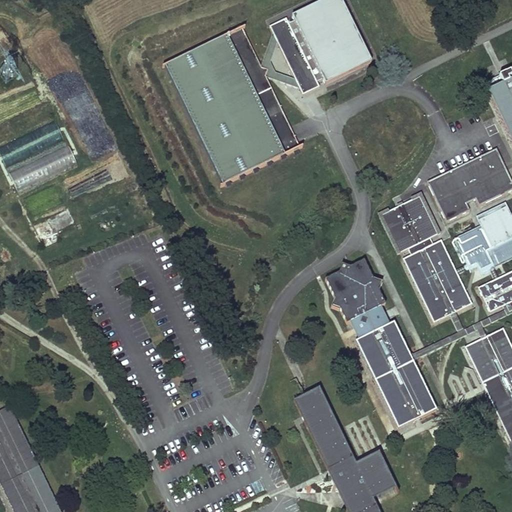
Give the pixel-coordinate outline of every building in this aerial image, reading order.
[(290,16),(273,24),(307,93),(324,85),(321,79),(327,76),(330,82),(376,59),(347,0),(322,0),(296,13),(299,18),(292,21),(290,16)] [(245,27),(168,64),(227,182),(304,143),(245,27)] [(6,86),(16,79),(10,70),(0,77),(6,86)] [(511,80),(507,83),(494,89),(511,126),(511,80)] [(50,145),(62,141),(55,123),(0,144),(0,153),(16,193),(77,168),(69,146),(53,153),(50,145)] [(511,192),(511,181),(497,151),(428,185),(448,224),(471,213),(468,206),(466,202),(471,200),(475,198),(477,202),(480,208),(511,192)] [(54,181),(20,198),(42,241),(57,234),(76,224),(54,181)] [(456,271),(442,242),(430,247),(429,244),(427,242),(441,235),(421,194),(411,199),(412,201),(390,212),(388,210),(378,215),(398,256),(412,249),(415,255),(403,260),(434,325),(453,316),(473,306),(458,276),(456,271)] [(511,215),(508,208),(480,222),(483,229),(457,242),(468,265),(470,269),(478,266),(482,274),(511,259),(511,215)] [(57,234),(42,241),(46,248),(60,241),(57,234)] [(348,324),(355,321),(376,311),(386,307),(380,295),(383,284),(373,280),(364,262),(351,268),(343,265),(341,273),(327,280),(335,298),(332,308),(341,311),(348,324)] [(511,273),(478,289),(490,314),(511,303),(511,273)] [(356,342),(399,431),(437,412),(412,360),(394,325),(385,329),(376,311),(355,321),(364,339),(356,342)] [(484,339),(465,349),(483,387),(505,431),(511,445),(511,348),(503,330),(484,339)] [(320,389),(294,401),(303,420),(329,473),(342,500),(348,511),(385,511),(378,495),(400,483),(385,452),(356,465),(354,461),(320,389)] [(61,511),(11,408),(0,412),(0,485),(13,511),(61,511)]
